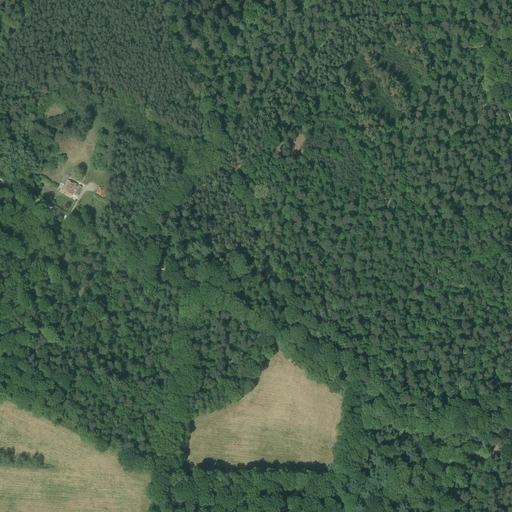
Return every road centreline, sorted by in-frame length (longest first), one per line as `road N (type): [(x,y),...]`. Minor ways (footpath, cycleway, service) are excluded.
road 1 (track): [(361,0),(219,146),(315,350)]
road 2 (track): [(379,511),(156,505)]
road 3 (track): [(189,282),(0,180)]
road 4 (track): [(168,416),(19,360),(1,337)]
road 5 (track): [(170,0),(219,146)]
road 6 (track): [(511,418),(422,427),(393,416),(374,397)]
road 7 (track): [(315,350),(189,282)]
road 8 (track): [(168,416),(189,282)]
road 9 (track): [(1,337),(65,218)]
